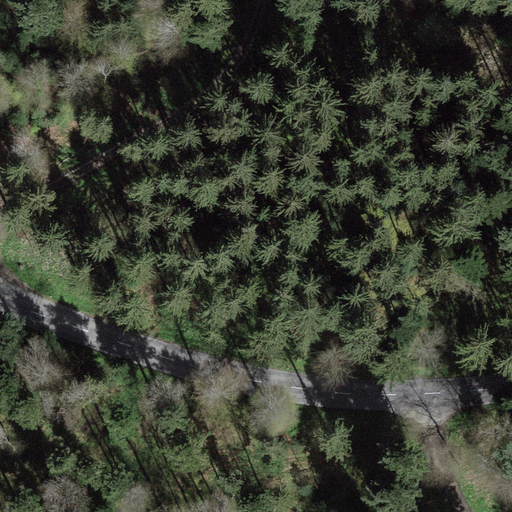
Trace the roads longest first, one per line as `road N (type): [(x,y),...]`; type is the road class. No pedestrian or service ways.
road 1 (tertiary): [(511,385),(377,394),(292,387),(171,359),(0,301)]
road 2 (track): [(0,222),(202,102),(232,70),(266,0)]
road 3 (track): [(427,393),(443,474),(465,511)]
